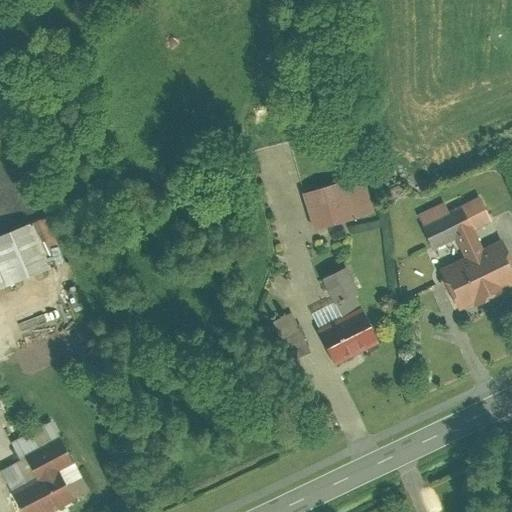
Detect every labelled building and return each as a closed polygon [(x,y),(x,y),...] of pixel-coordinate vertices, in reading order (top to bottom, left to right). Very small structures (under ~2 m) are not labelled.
[(364,173),(302,190),(313,229),(375,212),(364,173)] [(445,200),(415,214),(432,248),(455,237),(464,257),(440,268),(460,309),(511,284),(511,259),(502,237),(482,247),(474,229),(492,220),(479,194),(449,208),(445,200)] [(0,230),(0,284),(40,272),(25,223),(0,230)] [(347,266),(319,280),(331,302),(311,312),(321,331),(362,310),(354,295),(360,292),(347,266)] [(321,331),(318,332),(335,367),(380,345),(362,310),(321,331)] [(53,418),(11,440),(21,460),(0,470),(22,511),(44,511),(89,489),(53,418)]
